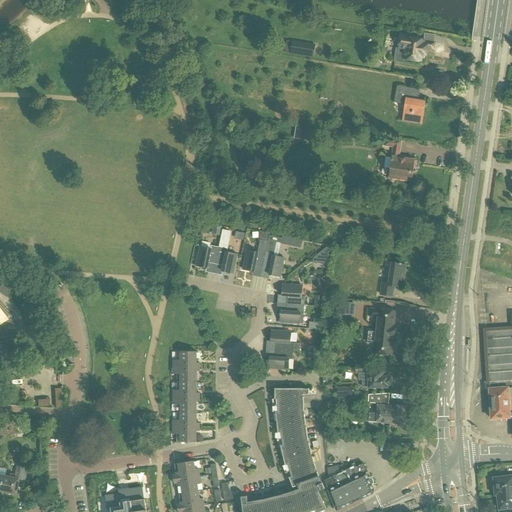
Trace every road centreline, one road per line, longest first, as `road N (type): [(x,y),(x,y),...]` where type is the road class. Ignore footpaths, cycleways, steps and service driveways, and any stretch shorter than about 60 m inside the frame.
road 1 (residential): [(64,472),(217,445),(248,429),(234,352),(258,324),(258,299),(180,283)]
road 2 (secondary): [(459,273),(498,0)]
road 3 (secondary): [(459,273),(442,374),(442,458)]
road 4 (secondary): [(460,456),(459,273)]
